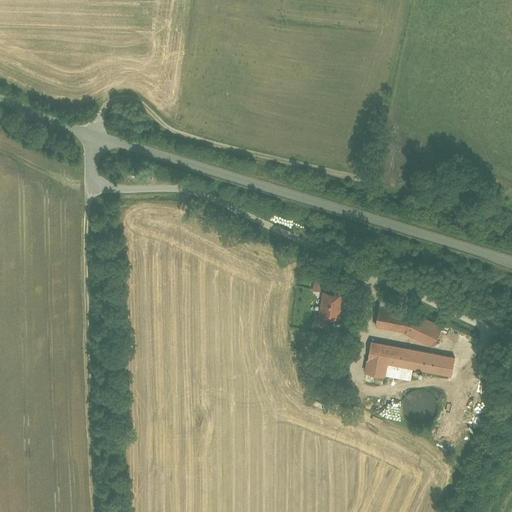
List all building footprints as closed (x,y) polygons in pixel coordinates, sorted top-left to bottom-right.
[(315,279),(313,288),(320,290),(323,281),(315,279)] [(343,295),(324,292),(320,314),(320,315),(331,317),(339,318),(343,295)] [(411,312),(380,305),(376,325),(407,331),(411,312)] [(442,326),(411,312),(407,331),(406,333),(433,346),(442,326)] [(331,317),(320,315),(320,314),(317,313),(315,325),(329,327),(331,317)] [(454,358),(370,343),(364,375),(383,379),(386,367),(450,378),(454,358)] [(436,402),(432,396),(426,392),(419,391),(412,393),(406,397),(402,403),(401,410),(403,417),(407,423),(412,426),(420,428),(427,426),(433,422),(436,416),(438,409),(436,402)]
